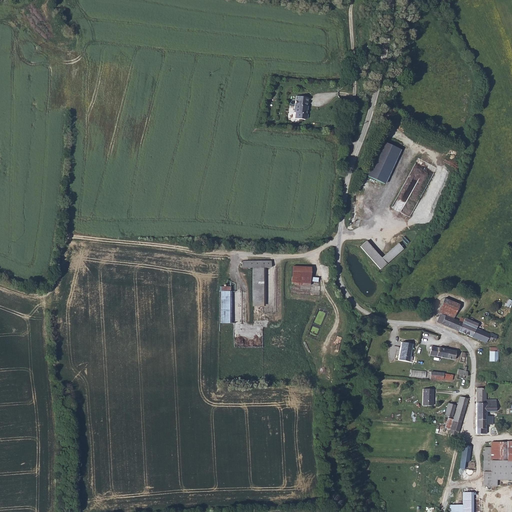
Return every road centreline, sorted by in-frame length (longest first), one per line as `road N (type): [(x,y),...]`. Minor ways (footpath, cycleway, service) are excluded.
road 1 (unclassified): [(467,437),(474,360),(463,339),(370,316),(338,277),(349,168),(373,107),(390,0)]
road 2 (track): [(0,286),(46,297),(66,238),(278,258),(338,241)]
road 3 (track): [(46,297),(56,373),(71,389),(78,511)]
road 4 (track): [(354,0),(349,168)]
road 5 (track): [(442,511),(459,440),(511,437)]
